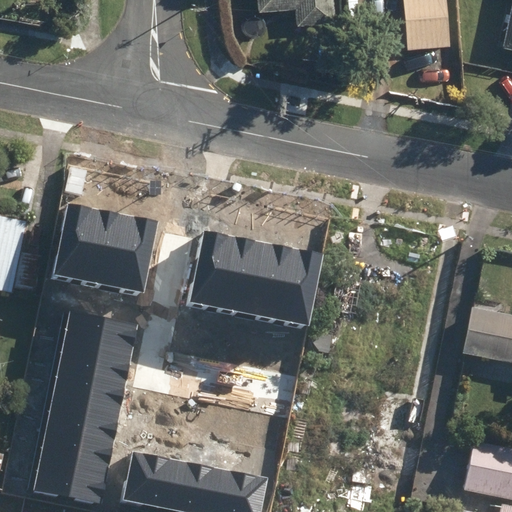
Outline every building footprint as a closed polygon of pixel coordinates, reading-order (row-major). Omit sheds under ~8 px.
[(297,10),(298,27),(335,24),(332,0),(257,0),(258,13),(270,12),(271,25),(292,23),(291,10),(297,10)] [(378,0),(358,0),(358,17),(378,18),(378,0)] [(405,0),(409,51),(450,47),(445,0),(405,0)] [(445,54),(423,52),(419,92),(441,94),(445,54)] [(0,292),(13,294),(14,289),(35,293),(41,259),(21,254),(27,223),(0,217),(0,292)] [(175,328),(196,333),(216,247),(194,243),(175,328)] [(128,362),(145,366),(148,354),(146,353),(159,290),(74,273),(62,334),(131,348),(128,362)] [(353,319),(419,333),(427,295),(422,294),(424,285),(404,281),(403,290),(360,281),(359,286),(338,281),(332,311),(354,316),(353,319)] [(254,400),(282,407),(294,353),(270,347),(276,317),(273,316),(279,292),(257,287),(251,312),(221,305),(207,365),(240,372),(238,385),(256,389),(254,400)] [(511,317),(473,310),(464,356),(511,364),(511,317)] [(332,331),(342,332),(344,318),(334,316),(332,331)] [(167,361),(185,364),(188,345),(171,342),(167,361)] [(20,449),(61,458),(76,386),(35,378),(20,449)] [(352,483),(369,486),(370,472),(400,476),(404,443),(383,440),(386,423),(358,419),(363,388),(332,384),(322,466),(353,469),(352,483)] [(464,491),(511,500),(511,450),(475,443),(464,491)] [(186,511),(262,511),(264,461),(201,459),(201,470),(191,470),(190,491),(202,491),(201,496),(187,495),(186,511)] [(405,479),(379,475),(375,502),(400,507),(405,479)] [(104,501),(119,502),(121,477),(106,476),(104,501)]
